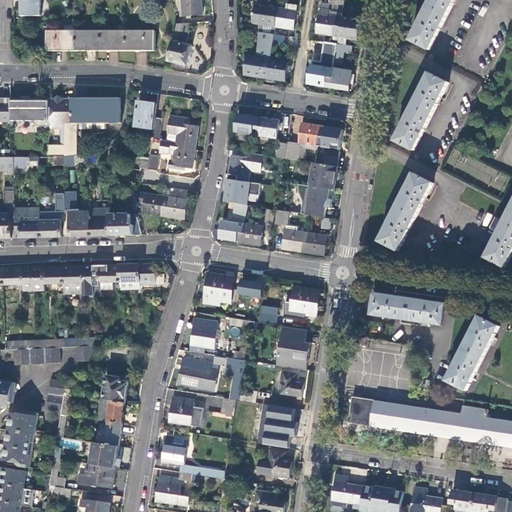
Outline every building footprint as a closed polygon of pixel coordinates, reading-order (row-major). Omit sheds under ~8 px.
[(40,0),(20,0),(20,15),(41,15),(40,0)] [(182,0),(184,15),(202,14),(201,0),(182,0)] [(430,0),(409,41),(428,51),(454,0),(430,0)] [(277,17),(279,8),(256,4),(253,23),(271,26),(272,16),(277,17)] [(287,9),(279,8),(277,17),(276,26),(294,29),(298,7),(288,5),(287,9)] [(321,9),(320,14),(317,33),(335,36),(336,26),(341,27),(342,18),(331,16),(332,11),(330,10),(321,9)] [(351,20),(342,18),(341,27),(336,26),(335,36),(333,43),(338,44),(346,45),(347,38),(358,40),(361,21),(357,21),(357,19),(357,17),(353,17),(351,18),(351,20)] [(192,22),(177,23),(168,60),(188,65),(192,45),(187,44),(192,22)] [(76,51),(76,30),(47,30),(47,51),(76,51)] [(101,30),(76,30),(76,51),(101,51),(101,30)] [(126,50),(126,30),(101,30),(101,51),(126,50)] [(155,30),(126,30),(126,50),(155,50),(155,30)] [(275,35),(262,33),(261,39),(274,41),(275,35)] [(276,35),(275,43),(283,44),(285,44),(287,37),(276,35)] [(330,54),(328,66),(318,65),(312,64),(309,83),(327,86),(329,77),(333,77),(334,68),(335,63),(338,44),(333,43),(325,42),(323,53),(330,54)] [(352,46),(346,45),(338,44),(335,63),(343,64),(345,51),(351,52),(352,46)] [(269,68),(271,59),(248,55),(245,73),(264,77),(265,68),(269,68)] [(264,77),(286,80),(288,70),(291,71),(292,66),(289,65),(289,62),(271,59),(269,68),(265,68),(264,77)] [(329,77),(327,86),(350,90),(352,80),(354,80),(356,71),(334,68),(333,77),(329,77)] [(394,140),(414,150),(449,82),(430,72),(394,140)] [(0,120),(11,121),(10,98),(0,97),(0,120)] [(50,122),(51,130),(64,130),(64,98),(50,98),(50,100),(27,101),(27,123),(50,122)] [(122,98),(64,98),(64,130),(64,146),(64,157),(75,155),(78,155),(78,123),(121,123),(122,98)] [(155,118),(158,103),(138,101),(135,126),(154,129),(155,118)] [(261,126),(262,117),(239,113),(236,133),(254,135),(256,125),(261,126)] [(186,149),(196,150),(199,127),(188,125),(189,122),(184,122),(184,118),(171,116),(169,134),(178,136),(177,143),(187,144),(186,149)] [(280,119),(262,117),(261,126),(256,125),(254,135),(277,139),(280,119)] [(162,118),(155,118),(154,129),(152,139),(159,140),(162,118)] [(325,136),(326,126),(303,123),(300,142),(319,144),(320,135),(325,136)] [(345,129),(326,126),(325,136),(320,135),(319,144),(342,148),(345,129)] [(178,136),(169,134),(167,141),(177,143),(178,136)] [(167,141),(163,141),(161,154),(170,155),(171,150),(176,151),(176,156),(175,161),(171,160),(169,169),(181,171),(182,167),(193,169),(196,150),(186,149),(187,144),(177,143),(167,141)] [(286,158),(288,146),(276,144),(274,156),(286,158)] [(49,146),(49,156),(64,157),(64,146),(49,146)] [(300,147),(288,146),(286,158),(298,160),(300,147)] [(263,155),(251,153),(249,153),(248,158),(232,156),(229,174),(239,175),(238,180),(248,181),(249,170),(260,172),(263,155)] [(89,154),(78,155),(75,155),(75,163),(89,163),(89,154)] [(160,155),(150,154),(150,157),(148,169),(158,171),(160,155)] [(317,155),(315,163),(329,165),(330,157),(317,155)] [(14,156),(11,156),(0,156),(0,169),(14,169),(14,167),(14,156)] [(29,157),(14,156),(14,167),(25,167),(25,160),(29,160),(29,157)] [(148,169),(150,157),(142,156),(140,168),(148,169)] [(329,165),(315,163),(312,186),(335,189),(339,166),(329,165)] [(379,240),(398,250),(434,183),(415,173),(379,240)] [(245,200),(248,181),(238,180),(239,175),(229,174),(226,197),(245,200)] [(122,187),(128,198),(135,195),(129,184),(122,187)] [(312,186),(298,184),(298,186),(299,191),(300,194),(302,199),(303,201),(301,213),(313,215),(326,217),(327,208),(331,209),(332,200),(333,201),(335,189),(312,186)] [(188,190),(171,188),(171,196),(169,208),(164,207),(163,217),(185,218),(188,190)] [(0,237),(12,238),(11,217),(16,217),(15,210),(15,190),(8,190),(8,192),(5,192),(5,202),(8,205),(8,206),(0,206),(0,237)] [(75,192),(65,192),(66,200),(66,212),(72,213),(72,211),(75,211),(75,192)] [(135,195),(128,198),(129,199),(133,209),(139,206),(135,195)] [(511,205),(485,257),(505,267),(511,253),(511,205)] [(111,208),(90,208),(91,211),(91,236),(112,235),(111,218),(111,215),(111,208)] [(289,211),(278,209),(276,223),(287,225),(289,211)] [(42,237),(41,210),(20,210),(15,210),(16,217),(16,234),(20,234),(20,237),(42,237)] [(51,210),(41,210),(42,237),(62,236),(61,220),(59,213),(58,213),(52,213),(51,210)] [(266,221),(273,223),(275,211),(268,210),(266,221)] [(91,236),(91,211),(75,211),(72,211),(72,213),(72,219),(70,219),(71,236),(91,236)] [(139,220),(136,213),(111,215),(111,218),(112,235),(142,234),(139,220)] [(320,228),(329,229),(331,219),(322,217),(320,228)] [(244,233),(245,223),(222,220),(219,239),(237,241),(239,232),(244,233)] [(264,226),(245,223),(244,233),(239,232),(237,241),(261,245),(264,226)] [(297,226),(287,225),(283,248),(301,251),(303,242),(308,242),(310,232),(296,230),(297,226)] [(303,242),(301,251),(325,254),(328,235),(310,232),(308,242),(303,242)] [(153,264),(140,265),(140,267),(143,266),(142,281),(153,281),(153,264)] [(120,282),(120,265),(99,266),(102,282),(102,289),(114,289),(114,282),(120,282)] [(140,267),(140,265),(120,265),(120,282),(127,282),(127,284),(133,285),(133,281),(142,281),(143,266),(140,267)] [(65,283),(64,266),(34,267),(34,288),(34,291),(45,290),(45,283),(65,283)] [(95,293),(94,266),(64,266),(65,283),(65,294),(95,293)] [(34,288),(34,267),(4,268),(4,282),(4,285),(28,285),(28,291),(34,291),(34,288)] [(229,302),(233,279),(222,277),(222,275),(218,274),(217,277),(211,276),(206,303),(219,305),(220,300),(229,302)] [(241,281),(233,279),(229,302),(237,303),(241,281)] [(293,315),(306,317),(307,313),(316,314),(319,292),(308,290),(308,288),(303,287),(303,289),(297,288),(293,315)] [(441,325),(444,304),(373,293),(369,315),(441,325)] [(275,307),(262,305),(259,322),(277,325),(279,315),(274,314),(274,312),(275,307)] [(447,380),(466,390),(499,326),(480,316),(447,380)] [(255,328),(256,322),(231,318),(230,324),(255,328)] [(197,320),(191,352),(204,354),(205,348),(232,352),(233,344),(231,344),(231,341),(228,341),(228,343),(222,342),(223,340),(217,339),(218,330),(216,330),(217,323),(197,320)] [(308,330),(285,326),(279,366),(307,370),(312,343),(307,342),(308,330)] [(133,330),(130,330),(131,338),(133,344),(140,344),(139,337),(143,336),(142,332),(134,333),(133,330)] [(366,338),(349,336),(348,343),(365,345),(366,338)] [(92,346),(96,346),(95,338),(66,339),(66,340),(66,347),(78,347),(92,346)] [(5,342),(6,350),(15,349),(23,349),(30,349),(36,348),(35,341),(5,342)] [(38,348),(36,348),(30,349),(31,364),(38,363),(38,348)] [(46,355),(45,348),(38,348),(38,363),(46,363),(46,355)] [(23,364),(23,349),(15,349),(15,365),(23,364)] [(234,359),(245,360),(246,353),(235,352),(234,359)] [(93,361),(93,353),(78,353),(78,361),(93,361)] [(60,362),(60,355),(46,355),(46,363),(60,362)] [(213,392),(217,372),(211,371),(212,364),(185,358),(179,384),(213,392)] [(244,376),(246,361),(245,360),(234,359),(229,358),(226,374),(238,375),(244,376)] [(281,395),(303,398),(306,383),(305,383),(305,380),(299,379),(299,381),(296,381),(297,375),(285,373),(281,395)] [(104,399),(126,402),(129,378),(107,375),(104,399)] [(244,376),(238,375),(235,400),(236,400),(240,400),(244,376)] [(65,389),(67,381),(51,378),(50,386),(65,389)] [(15,395),(17,383),(0,380),(0,408),(2,411),(9,405),(10,401),(14,402),(15,395)] [(65,393),(65,389),(50,386),(49,394),(64,396),(65,393)] [(241,401),(257,403),(259,391),(243,389),(241,401)] [(72,394),(65,393),(64,396),(63,403),(62,411),(61,414),(67,415),(68,415),(72,394)] [(64,396),(49,394),(48,401),(63,403),(64,396)] [(201,427),(204,409),(194,407),(188,406),(189,399),(172,397),(169,423),(191,426),(201,427)] [(349,421),(372,425),(376,400),(353,397),(349,421)] [(122,424),(126,402),(104,399),(102,398),(98,420),(105,421),(108,422),(122,424)] [(235,400),(224,398),(222,413),(234,415),(236,400),(235,400)] [(465,439),(477,441),(481,441),(511,446),(511,421),(488,417),(489,410),(464,406),(463,414),(376,400),(372,425),(465,439)] [(63,403),(48,401),(47,408),(62,411),(63,403)] [(30,467),(38,417),(39,412),(19,409),(19,413),(14,412),(6,417),(10,422),(4,460),(17,462),(16,465),(30,467)] [(67,415),(61,414),(58,436),(63,437),(67,415)] [(271,435),(297,439),(300,420),(274,416),(271,435)] [(119,445),(122,424),(108,422),(105,421),(101,443),(119,445)] [(249,432),(232,430),(231,439),(247,442),(249,432)] [(63,437),(58,436),(58,437),(54,458),(60,459),(63,437)] [(181,465),(185,465),(188,446),(184,445),(185,439),(166,436),(162,462),(181,465)] [(461,462),(473,464),(477,441),(465,439),(461,462)] [(101,443),(94,442),(90,464),(115,468),(119,445),(101,443)] [(258,472),(291,477),(293,461),(284,460),(285,454),(272,452),(270,463),(260,461),(258,472)] [(113,487),(115,468),(90,464),(88,463),(86,475),(80,474),(79,482),(85,482),(85,483),(113,487)] [(224,479),(226,471),(185,465),(181,465),(180,473),(193,474),(224,479)] [(26,471),(3,467),(1,484),(24,487),(26,471)] [(244,472),(226,469),(226,471),(224,479),(233,481),(242,482),(244,472)] [(193,474),(180,473),(179,479),(184,480),(191,481),(193,474)] [(331,500),(362,505),(364,485),(347,482),(348,476),(335,474),(331,500)] [(66,478),(57,477),(52,476),(50,485),(56,486),(64,487),(66,478)] [(179,482),(179,479),(160,476),(156,502),(187,507),(189,497),(179,495),(181,486),(178,485),(179,482)] [(229,511),(233,481),(224,479),(220,511),(229,511)] [(24,487),(1,484),(0,487),(0,501),(21,505),(24,487)] [(362,505),(361,511),(367,511),(380,511),(384,487),(376,486),(376,487),(364,485),(362,505)] [(71,496),(72,488),(64,487),(56,486),(55,494),(71,496)] [(384,487),(380,511),(400,511),(401,511),(404,492),(393,490),(393,488),(384,487)] [(427,489),(415,487),(414,493),(410,511),(441,511),(444,498),(426,495),(427,489)] [(472,511),(475,493),(452,489),(450,503),(456,504),(456,509),(457,509),(456,511),(464,511),(465,510),(472,511)] [(272,498),(273,493),(258,491),(257,502),(262,503),(261,511),(285,511),(287,500),(272,498)] [(498,497),(475,493),(472,511),(471,511),(495,511),(496,510),(498,497)] [(495,511),(506,511),(508,499),(498,497),(496,510),(495,511)] [(87,511),(109,511),(111,503),(89,500),(82,499),(81,506),(88,507),(87,511)] [(20,511),(21,505),(0,501),(0,511),(20,511)]
